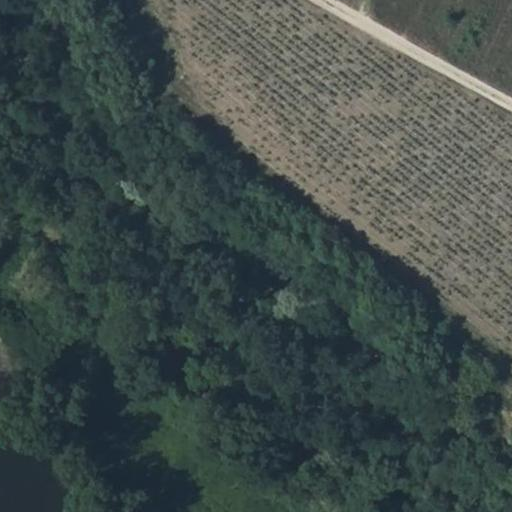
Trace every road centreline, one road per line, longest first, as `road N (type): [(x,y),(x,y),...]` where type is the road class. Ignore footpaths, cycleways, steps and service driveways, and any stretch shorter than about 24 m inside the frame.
road 1 (track): [(326,511),(0,184)]
road 2 (track): [(511,110),(327,0)]
